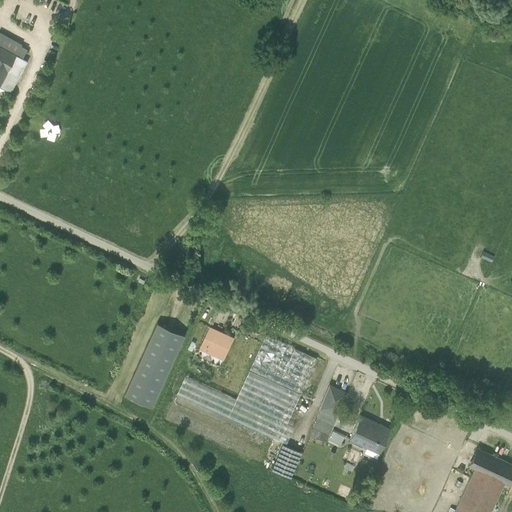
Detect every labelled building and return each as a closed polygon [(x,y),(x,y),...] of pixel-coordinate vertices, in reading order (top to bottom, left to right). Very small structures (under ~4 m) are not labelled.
[(0,45),(15,54),(20,45),(0,33),(0,45)] [(0,82),(16,54),(21,52),(15,54),(0,45),(0,82)] [(0,82),(0,86),(10,91),(27,60),(16,54),(0,82)] [(184,334),(157,322),(125,395),(151,407),(184,334)] [(231,338),(210,328),(201,347),(222,357),(231,338)] [(249,370),(300,394),(316,359),(265,335),(249,370)] [(185,376),(177,394),(278,440),(300,394),(249,370),(236,400),(185,376)] [(320,409),(336,415),(337,413),(338,414),(346,393),(330,386),(320,409)] [(327,433),(330,434),(337,417),(336,416),(336,415),(320,409),(313,428),(314,428),(327,433)] [(350,440),(379,454),(380,454),(390,430),(360,417),(350,440)] [(310,437),(323,442),(327,433),(314,428),(310,437)] [(330,439),(341,444),(344,437),(333,432),(330,439)] [(272,471),(290,479),(301,452),(283,444),(277,459),(272,471)] [(350,449),(344,468),(354,471),(360,453),(350,449)] [(469,465),(475,468),(470,477),(454,511),(489,511),(504,482),(510,485),(511,481),(511,464),(477,449),(469,465)]
